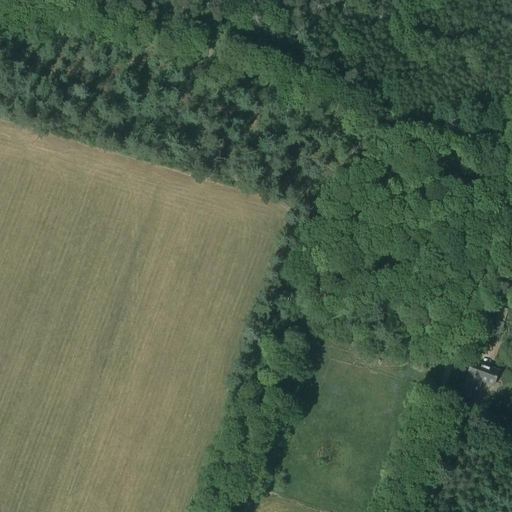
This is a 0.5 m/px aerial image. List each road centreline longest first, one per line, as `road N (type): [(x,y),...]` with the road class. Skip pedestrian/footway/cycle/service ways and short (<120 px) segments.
road 1 (track): [(6,0),(228,44),(511,168)]
road 2 (track): [(511,201),(396,511)]
